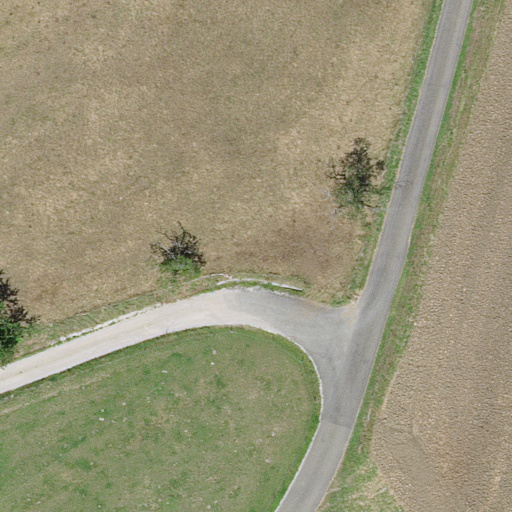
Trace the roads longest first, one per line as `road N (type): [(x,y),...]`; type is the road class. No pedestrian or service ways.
road 1 (unclassified): [(291,511),(317,466),(363,340),(445,0)]
road 2 (track): [(363,340),(316,319),(265,312),(186,320),(0,381)]
road 3 (track): [(265,312),(174,401),(9,511)]
